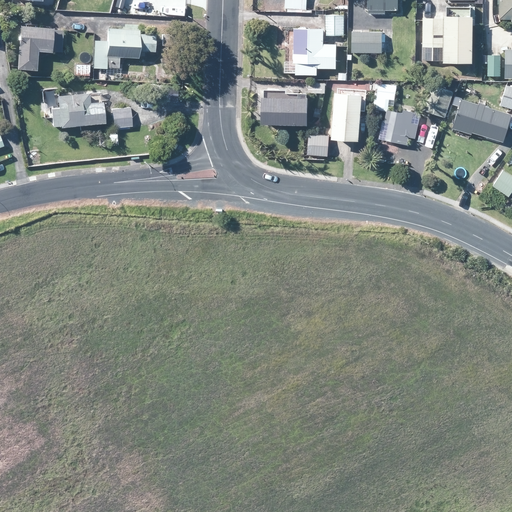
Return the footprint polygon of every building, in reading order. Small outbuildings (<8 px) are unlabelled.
[(285,0),(286,9),(307,9),(307,0),(285,0)] [(368,0),(368,10),(370,10),(370,13),(386,13),(386,10),(399,10),(399,0),(368,0)] [(511,0),(500,0),(500,19),(511,19),(511,0)] [(474,62),(474,16),(446,15),(446,20),(444,20),(444,12),(423,12),(423,60),(445,61),(445,62),(474,62)] [(326,35),(345,35),(345,15),(327,15),(326,28),(326,35)] [(61,52),(63,30),(53,29),(53,28),(51,28),(20,26),(17,66),(17,69),(32,70),(36,70),(37,56),(37,55),(38,55),(38,51),(52,52),(52,51),(61,52)] [(139,29),(135,29),(107,28),(106,54),(94,53),(93,68),(103,68),(107,68),(107,67),(119,67),(119,57),(138,57),(138,51),(145,51),(155,51),(155,34),(139,33),(139,29)] [(337,68),(338,44),(324,44),(325,28),(295,28),(295,62),(297,63),(297,74),(318,74),(318,68),(337,68)] [(373,64),(388,64),(388,52),(395,52),(395,32),(353,32),(353,52),(383,53),(383,55),(373,55),(373,64)] [(501,75),(501,55),(488,55),(488,75),(501,75)] [(75,77),(89,78),(89,63),(83,63),(83,64),(75,64),(75,77)] [(133,71),(123,71),(123,82),(133,82),(133,71)] [(309,82),(309,92),(326,92),(326,83),(309,82)] [(381,105),(381,98),(396,100),(398,85),(377,82),(375,104),(381,105)] [(158,101),(178,101),(178,85),(164,85),(164,95),(158,94),(158,101)] [(447,117),(454,92),(431,85),(424,110),(447,117)] [(502,105),(511,108),(511,86),(508,85),(502,105)] [(362,111),(364,94),(336,92),(333,135),(333,139),(360,141),(362,111)] [(105,123),(103,101),(90,102),(89,93),(58,96),(59,107),(51,108),(52,117),(53,126),(60,125),(61,127),(105,123)] [(310,98),(309,98),(263,97),(263,102),(263,110),(263,124),(309,125),(310,98)] [(505,142),(511,117),(511,114),(487,106),(487,104),(481,102),(480,104),(463,99),(454,128),(473,134),(474,132),(505,142)] [(114,127),(132,125),(131,107),(127,107),(112,109),(114,127)] [(405,110),(404,113),(388,110),(385,121),(383,120),(379,139),(407,144),(409,137),(416,138),(421,114),(414,113),(414,112),(405,110)] [(434,147),(439,129),(431,127),(426,145),(434,147)] [(330,135),(324,135),(310,134),(308,154),(328,156),(330,135)] [(509,197),(511,192),(511,175),(504,170),(493,186),(509,197)]
